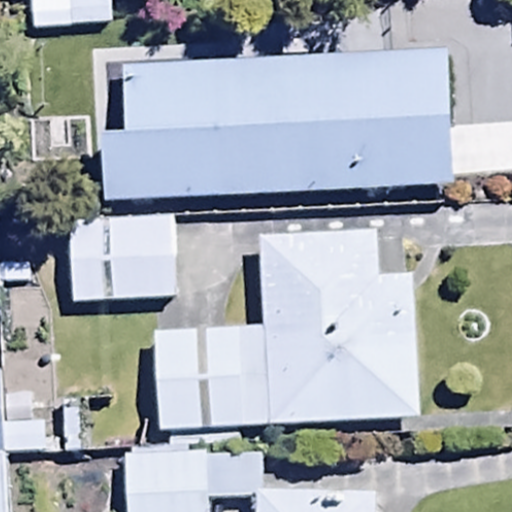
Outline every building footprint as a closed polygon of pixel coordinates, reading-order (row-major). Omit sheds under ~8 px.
[(448,61),(127,75),(128,145),(104,146),(106,211),(453,197),(448,61)] [(173,230),(73,232),(74,312),(174,310),(173,230)] [(268,338),(155,343),(161,442),(168,442),(169,456),(240,453),(240,441),(422,433),(416,287),(382,289),(380,245),(264,250),(268,338)] [(0,405),(6,467),(49,465),(48,431),(30,432),(28,404),(0,405)] [(262,464),(127,466),(127,511),(210,511),(211,509),(260,510),(259,511),(379,511),(379,503),(262,504),(262,464)]
